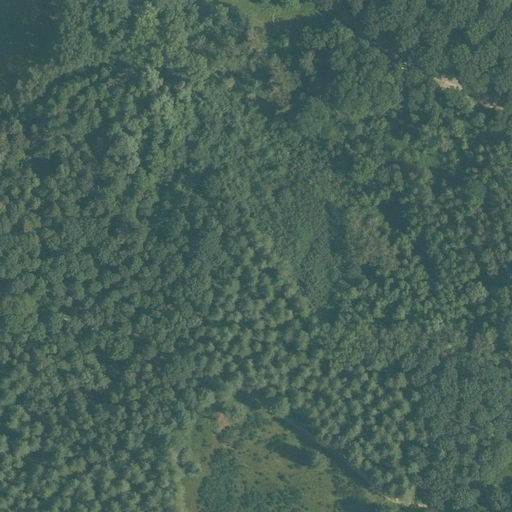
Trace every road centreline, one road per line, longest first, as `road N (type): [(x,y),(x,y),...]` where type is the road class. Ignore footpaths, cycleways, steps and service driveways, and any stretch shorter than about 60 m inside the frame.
road 1 (track): [(0,298),(233,380),(391,497),(425,501),(511,485)]
road 2 (unclassified): [(511,104),(411,58),(354,21)]
